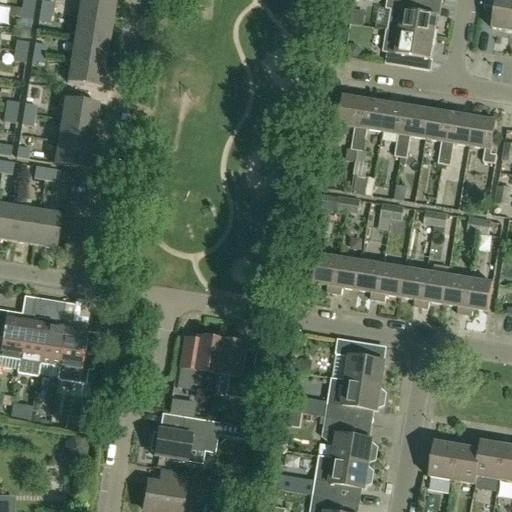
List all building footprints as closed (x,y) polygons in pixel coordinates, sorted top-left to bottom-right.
[(22,11),(34,13),(36,2),(24,0),(22,11)] [(112,25),(115,3),(100,0),(97,0),(80,0),(77,19),(112,25)] [(434,40),(437,18),(419,15),(420,5),(396,1),(388,0),(386,11),(391,11),(388,32),(399,34),(434,40)] [(511,33),(511,0),(485,0),(483,9),(495,11),(492,30),(511,33)] [(41,3),(40,13),(52,15),(67,17),(69,6),(53,3),(53,5),(41,3)] [(21,19),(22,12),(12,10),(10,17),(21,19)] [(32,23),(34,13),(22,11),(22,12),(21,19),(20,21),(32,23)] [(50,26),(52,15),(40,13),(38,24),(50,26)] [(108,46),(112,25),(77,19),(74,40),(108,46)] [(430,62),(434,40),(399,34),(396,55),(387,54),(385,66),(410,70),(412,59),(430,62)] [(105,67),(108,46),(74,40),(70,62),(105,67)] [(15,53),(27,55),(29,45),(17,43),(15,53)] [(33,56),(45,58),(47,48),(34,46),(33,56)] [(359,61),(361,54),(355,47),(348,46),(346,59),(359,61)] [(26,66),(27,55),(15,53),(14,64),(26,66)] [(43,68),(45,58),(33,56),(31,67),(43,68)] [(101,89),(105,67),(70,62),(67,84),(101,89)] [(41,107),(57,108),(58,92),(42,91),(41,107)] [(358,153),(366,102),(343,99),(339,127),(355,130),(351,152),(358,153)] [(95,128),(99,106),(64,101),(61,122),(95,128)] [(383,135),(387,106),(366,102),(358,153),(364,154),(367,132),(383,135)] [(8,103),(6,114),(17,116),(19,105),(8,103)] [(23,117),(35,119),(37,108),(25,106),(23,117)] [(401,160),(409,109),(387,106),(383,135),(398,137),(395,159),(401,160)] [(426,142),(431,113),(409,109),(401,160),(407,161),(411,139),(426,142)] [(444,167),(452,116),(431,113),(426,142),(442,144),(438,166),(444,167)] [(17,116),(6,114),(4,124),(16,126),(17,116)] [(470,149),(474,120),(452,116),(444,167),(451,168),(454,146),(470,149)] [(33,129),(35,119),(23,117),(21,127),(33,129)] [(492,152),(497,123),(474,120),(470,149),(485,151),(483,164),(495,166),(497,157),(491,156),(492,152)] [(92,149),(95,128),(61,122),(57,144),(92,149)] [(88,171),(92,149),(57,144),(53,166),(73,169),(88,171)] [(12,148),(0,146),(0,148),(0,156),(10,159),(12,148)] [(29,151),(17,149),(16,159),(27,161),(29,151)] [(511,154),(504,154),(502,163),(511,164),(511,154)] [(3,164),(1,175),(12,177),(14,166),(3,164)] [(33,180),(44,182),(46,171),(35,169),(33,180)] [(46,171),(44,182),(54,184),(56,173),(46,171)] [(367,198),(369,186),(364,179),(357,178),(354,196),(367,198)] [(496,197),(509,199),(510,190),(498,188),(496,197)] [(508,208),(509,199),(496,197),(495,206),(508,208)] [(348,214),(350,201),(339,199),(337,212),(348,214)] [(361,203),(350,201),(348,214),(359,215),(361,203)] [(0,241),(12,244),(18,209),(0,206),(0,241)] [(380,219),(391,221),(393,208),(382,207),(380,219)] [(393,208),(391,221),(402,223),(404,210),(393,208)] [(33,247),(39,213),(18,209),(12,244),(33,247)] [(55,251),(61,216),(39,213),(33,247),(55,251)] [(423,226),(434,228),(436,216),(425,214),(423,226)] [(436,216),(434,228),(445,230),(447,217),(436,216)] [(467,233),(478,235),(480,223),(469,221),(467,233)] [(480,223),(478,235),(489,237),(491,224),(480,223)] [(334,296),(340,261),(317,257),(313,286),(328,288),(327,295),(334,296)] [(357,293),(362,264),(340,261),(334,296),(342,297),(343,290),(357,293)] [(378,303),(383,268),(362,264),(357,293),(371,295),(370,302),(378,303)] [(400,300),(405,271),(383,268),(378,303),(385,304),(386,297),(400,300)] [(421,310),(427,275),(405,271),(400,300),(415,302),(414,309),(421,310)] [(444,307),(448,278),(427,275),(421,310),(428,311),(430,305),(444,307)] [(465,317),(470,282),(448,278),(444,307),(458,309),(457,316),(465,317)] [(488,314),(493,285),(470,282),(465,317),(472,318),(473,312),(488,314)] [(24,299),(22,311),(33,313),(35,300),(24,299)] [(62,318),(73,319),(75,307),(64,305),(62,318)] [(39,365),(46,327),(31,325),(33,313),(22,311),(21,316),(20,323),(25,324),(18,372),(17,372),(17,373),(38,377),(38,375),(39,365)] [(20,323),(21,316),(15,315),(14,322),(5,321),(2,335),(0,334),(0,369),(17,372),(18,372),(25,324),(20,323)] [(66,331),(71,331),(72,324),(73,319),(62,318),(60,330),(46,327),(39,365),(38,375),(57,378),(58,379),(66,331)] [(87,327),(72,324),(71,331),(66,331),(58,379),(57,378),(57,380),(84,384),(86,370),(92,371),(97,341),(85,339),(87,327)] [(215,376),(221,343),(197,339),(194,361),(182,359),(178,384),(177,390),(190,392),(191,386),(200,387),(202,374),(215,376)] [(382,389),(386,364),(360,360),(363,346),(338,342),(332,381),(346,384),(346,383),(382,389)] [(253,371),(241,369),(245,347),(221,343),(215,376),(228,378),(226,392),(235,393),(234,400),(248,402),(253,371)] [(308,375),(310,363),(301,362),(299,373),(308,375)] [(386,396),(381,391),(382,389),(346,383),(346,384),(332,381),(325,420),(350,424),(352,410),(378,414),(378,410),(385,408),(386,396)] [(181,416),(183,404),(171,402),(169,414),(181,416)] [(30,423),(32,409),(23,407),(20,422),(30,423)] [(84,433),(86,420),(70,418),(68,430),(82,432),(84,433)] [(220,426),(209,424),(182,419),(180,435),(158,432),(157,436),(153,435),(150,453),(154,454),(153,458),(187,463),(189,451),(215,456),(220,426)] [(369,467),(373,442),(348,438),(350,424),(325,420),(322,440),(335,449),(333,461),(369,467)] [(247,429),(234,427),(232,440),(245,442),(247,429)] [(452,483),(458,448),(435,444),(429,479),(452,483)] [(499,482),(505,448),(481,444),(480,452),(476,479),(477,479),(499,482)] [(476,479),(480,452),(458,448),(452,483),(476,487),(477,479),(476,479)] [(511,484),(511,448),(505,448),(499,482),(511,484)] [(372,486),(374,474),(368,469),(369,467),(333,461),(323,459),(321,473),(317,472),(313,498),(337,502),(340,488),(365,492),(365,488),(372,486)] [(145,511),(180,511),(182,502),(215,507),(218,483),(177,477),(175,489),(148,485),(143,511),(145,511)] [(335,511),(337,502),(313,498),(310,511),(335,511)]
